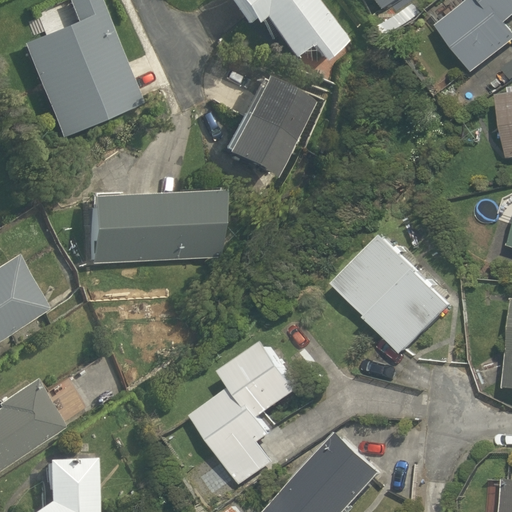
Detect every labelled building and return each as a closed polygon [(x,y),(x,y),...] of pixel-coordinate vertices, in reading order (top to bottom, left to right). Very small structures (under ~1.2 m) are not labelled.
[(76,22),(23,44),(62,138),(143,104),(100,0),(68,0),(67,1),(76,22)] [(350,41),(318,0),(238,0),(256,24),(264,17),(295,58),(313,45),(325,62),(350,41)] [(511,0),(476,0),(443,26),(480,73),(511,48),(511,0)] [(315,101),(266,75),(226,150),(275,176),(315,101)] [(226,256),(222,187),(90,193),(93,262),(226,256)] [(343,282),(409,353),(461,303),(394,233),(343,282)] [(0,263),(0,340),(50,308),(18,252),(0,263)] [(270,415),(311,388),(278,338),(234,369),(244,384),(200,414),(244,483),(279,462),(267,440),(280,432),(270,415)] [(0,470),(67,427),(37,376),(0,399),(0,470)] [(354,511),(395,470),(351,430),(273,511),(274,511),(354,511)] [(50,500),(30,511),(99,511),(98,456),(49,458),(50,500)]
